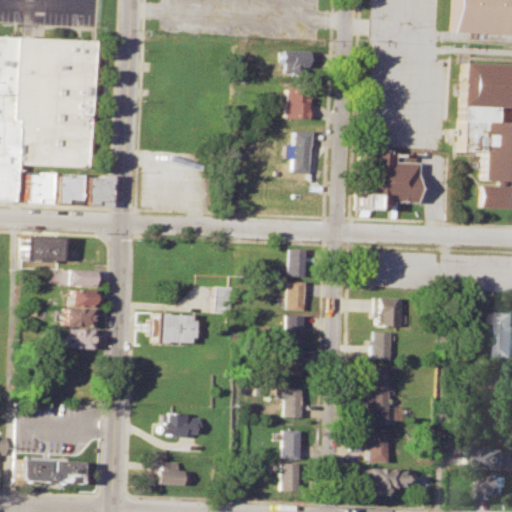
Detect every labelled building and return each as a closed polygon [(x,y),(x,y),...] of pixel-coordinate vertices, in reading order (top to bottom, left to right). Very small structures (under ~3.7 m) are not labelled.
[(511,0),(450,0),(449,32),(511,34),(511,0)] [(0,197),(10,198),(11,162),(85,165),(90,39),(46,38),(12,36),(0,35),(0,197)] [(276,49),(309,50),(308,65),(302,65),(302,75),(286,75),(286,63),(275,62),(276,49)] [(482,153),(480,207),(511,207),(511,65),(461,63),(458,152),(482,153)] [(281,87),(305,88),(304,118),(280,117),(281,87)] [(288,129),(306,130),(305,159),(280,157),(281,143),(287,143),(288,129)] [(361,151),(390,152),(389,161),(413,161),(412,200),(388,199),(388,204),(370,204),(369,208),(354,207),(354,192),(359,192),(361,151)] [(21,171),(47,172),(46,200),(19,199),(21,171)] [(51,172),(77,173),(76,202),(50,200),(51,172)] [(81,173),(106,174),(105,203),(80,202),(81,173)] [(17,234),(54,236),(53,258),(16,256),(17,234)] [(283,247),(301,248),(300,275),(281,274),(283,247)] [(47,270),(59,270),(59,268),(92,269),(91,285),(52,283),(52,279),(46,278),(47,270)] [(281,280),(300,281),(298,308),(280,307),(281,280)] [(209,285),(228,286),(226,311),(207,310),(209,285)] [(66,287),(92,289),(91,305),(65,303),(66,287)] [(369,295),(395,296),(394,324),(371,323),(371,316),(368,316),(369,295)] [(59,306),(91,308),(91,325),(58,324),(59,306)] [(491,310),(511,310),(511,354),(497,354),(498,322),(491,322),(491,310)] [(149,312),(185,313),(185,319),(190,319),(189,336),(185,336),(185,340),(148,339),(148,335),(142,334),(143,317),(148,317),(149,312)] [(280,314),(298,315),(297,342),(279,342),(280,314)] [(58,327),(90,328),(90,347),(57,346),(57,340),(50,340),(50,331),(58,332),(58,327)] [(367,329),(384,330),(383,357),(366,356),(367,329)] [(279,346),(297,347),(296,374),(278,373),(279,346)] [(364,367),(382,367),(381,419),(363,418),(364,367)] [(278,387),(296,387),(295,415),(277,414),(278,387)] [(157,412),(178,413),(178,416),(192,417),(192,432),(176,431),(176,437),(161,436),(161,432),(152,432),(152,419),(156,420),(157,412)] [(275,428),(294,428),(293,457),(274,457),(275,428)] [(363,431),(380,432),(379,461),(361,460),(363,431)] [(476,446),(511,448),(511,451),(511,465),(511,468),(475,466),(476,446)] [(9,458),(40,459),(40,470),(44,470),(44,459),(75,461),(73,483),(8,480),(9,458)] [(157,459),(173,460),(173,468),(177,468),(176,484),(147,483),(148,467),(156,467),(157,459)] [(274,462),(293,462),(292,490),(274,489),(274,462)] [(352,465),(386,467),(386,473),(397,473),(397,484),(384,483),(384,487),(356,486),(357,480),(352,480),(352,465)] [(482,473),(509,474),(509,486),(504,486),(504,494),(493,494),(493,498),(482,497),(482,473)]
